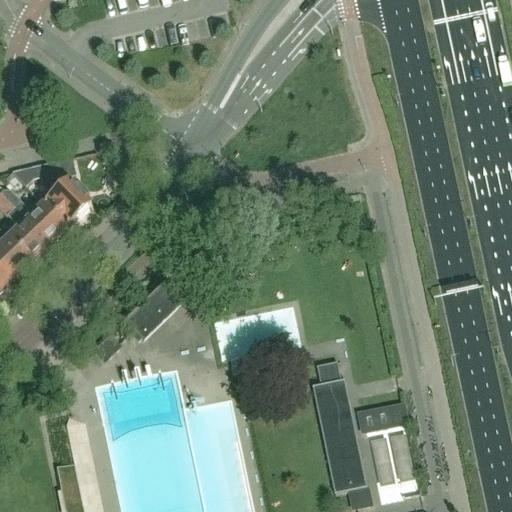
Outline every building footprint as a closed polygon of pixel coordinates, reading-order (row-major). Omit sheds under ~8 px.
[(84,197),(77,190),(67,187),(66,187),(62,184),(63,183),(59,165),(12,176),(25,190),(31,184),(40,182),(43,191),(47,196),(38,204),(42,207),(41,208),(65,233),(74,225),(73,224),(87,209),(86,208),(84,197)] [(65,233),(41,208),(31,218),(12,198),(5,205),(46,249),(54,241),(57,242),(63,236),(63,233),(64,232),(65,233)] [(46,249),(5,205),(0,199),(0,213),(17,231),(6,242),(30,268),(39,259),(38,256),(46,249)] [(30,268),(6,242),(0,247),(0,271),(11,283),(19,275),(22,276),(30,268)] [(11,283),(0,271),(0,296),(3,294),(3,291),(11,283)] [(142,346),(184,306),(166,287),(168,285),(167,284),(122,327),(123,328),(124,327),(130,333),(127,336),(137,347),(140,344),(142,346)] [(342,385),(338,367),(318,372),(322,390),(313,391),(313,393),(315,392),(346,386),(345,385),(342,385)] [(368,491),(353,421),(346,386),(315,392),(337,498),(368,491)] [(403,411),(361,420),(364,436),(407,428),(403,411)] [(402,481),(411,479),(404,444),(395,446),(402,481)] [(383,485),(392,483),(384,448),(375,450),(383,485)] [(64,511),(82,511),(74,468),(56,472),(64,511)] [(357,511),(371,509),(368,493),(368,491),(337,498),(335,498),(335,500),(351,496),(354,511),(357,511)]
